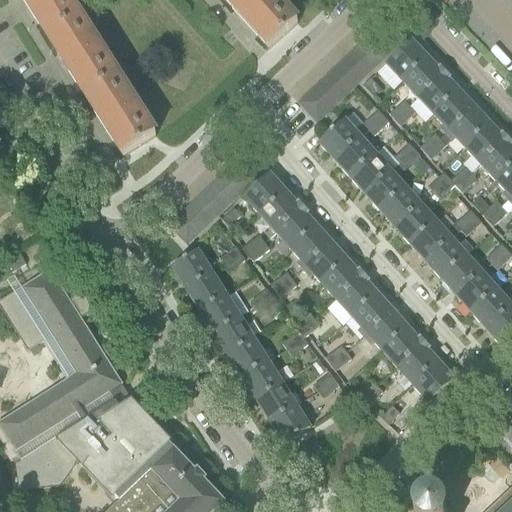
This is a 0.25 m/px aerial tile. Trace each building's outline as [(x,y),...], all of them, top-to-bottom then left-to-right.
[(21,0),(48,41),(80,20),(67,0),(21,0)] [(274,0),(222,0),(269,51),(297,26),(274,0)] [(48,41),(85,100),(118,79),(80,20),(48,41)] [(378,30),(369,39),(372,43),(387,58),(396,50),(381,34),(378,30)] [(372,43),(363,51),(378,67),(387,58),(372,43)] [(385,66),(403,85),(427,62),(409,43),(400,52),(399,50),(393,57),(394,58),(385,66)] [(363,51),(354,59),(369,75),(378,67),(363,51)] [(354,59),(345,67),(360,83),(369,75),(354,59)] [(403,85),(417,101),(427,92),(425,90),(433,83),(436,86),(446,77),(439,69),(436,72),(427,62),(403,85)] [(345,67),(337,76),(351,91),(360,83),(345,67)] [(337,76),(328,84),(342,100),(351,91),(337,76)] [(417,101),(433,118),(458,95),(447,83),(450,81),(446,77),(436,86),(433,83),(425,90),(427,92),(417,101)] [(118,79),(85,100),(123,159),(155,138),(118,79)] [(370,82),(362,89),(373,100),(381,93),(370,82)] [(328,84),(319,92),(333,108),(342,100),(328,84)] [(307,97),(307,98),(325,116),(333,108),(319,92),(310,100),(307,97)] [(458,95),(433,118),(443,128),(439,132),(445,138),(454,129),(453,128),(463,118),(466,121),(475,113),(458,95)] [(325,116),(307,98),(298,106),(316,125),(325,116)] [(389,117),(388,117),(394,123),(409,110),(403,104),(389,117)] [(409,110),(394,123),(399,130),(400,129),(415,116),(409,110)] [(377,113),(362,127),(368,133),(383,120),(377,113)] [(454,129),(445,138),(450,144),(451,145),(455,142),(464,151),(489,128),(475,113),(466,121),(463,118),(453,128),(454,129)] [(383,120),(368,133),(373,139),(389,126),(383,120)] [(319,145),(318,146),(335,165),(346,156),(343,152),(351,145),(353,147),(363,138),(357,131),(354,134),(344,123),(334,132),(319,145)] [(464,151),(480,168),(490,159),(488,157),(496,150),(499,153),(509,143),(501,135),(498,138),(489,128),(464,151)] [(434,137),(419,150),(425,157),(440,143),(434,137)] [(346,156),(335,165),(349,180),(375,157),(366,148),(369,145),(363,138),(353,147),(351,145),(343,152),(346,156)] [(440,143),(425,157),(431,163),(450,144),(445,138),(440,143)] [(480,168),(496,185),(511,169),(511,152),(509,150),(511,147),(509,143),(499,153),(496,150),(488,157),(490,159),(480,168)] [(393,161),(398,167),(414,153),(408,147),(393,161)] [(414,153),(398,167),(404,173),(419,159),(414,153)] [(375,157),(349,180),(365,199),(376,189),(373,186),(381,178),(383,180),(393,171),(386,164),(383,167),(375,157)] [(233,173),(232,174),(248,190),(257,182),(239,163),(230,170),(233,173)] [(511,169),(496,185),(504,194),(501,197),(507,204),(510,201),(511,199),(511,169)] [(376,189),(365,199),(379,214),(405,190),(396,181),(399,178),(393,171),(383,180),(381,178),(373,186),(376,189)] [(465,171),(450,184),(454,188),(456,190),(471,177),(465,171)] [(232,174),(224,182),(239,198),(248,190),(232,174)] [(443,176),(428,190),(434,196),(449,183),(443,176)] [(471,177),(456,190),(462,196),(476,183),(471,177)] [(243,201),(259,219),(285,196),(269,179),(260,187),(259,186),(252,192),(253,193),(243,201)] [(224,182),(215,190),(230,207),(239,198),(224,182)] [(449,183),(434,196),(439,202),(454,188),(450,184),(449,183)] [(215,190),(206,198),(222,215),(230,207),(215,190)] [(405,190),(379,214),(396,233),(407,223),(404,220),(412,213),(414,214),(421,208),(424,205),(418,198),(414,201),(405,190)] [(259,219),(274,236),(284,227),(282,224),(291,217),(293,220),(303,211),(298,205),(295,208),(285,196),(259,219)] [(206,198),(197,207),(213,223),(222,215),(206,198)] [(481,217),(481,218),(486,223),(501,210),(496,204),(481,217)] [(407,223),(396,233),(410,248),(436,225),(427,215),(430,212),(424,205),(421,208),(414,214),(412,213),(404,220),(407,223)] [(197,207),(189,215),(204,231),(213,223),(197,207)] [(501,210),(486,223),(492,230),(507,216),(501,210)] [(234,211),(221,223),(228,231),(241,218),(234,211)] [(274,236),(290,253),(316,230),(306,220),(309,218),(303,211),(293,220),(291,217),(282,224),(284,227),(274,236)] [(469,214),(448,232),(454,238),(454,239),(461,234),(476,221),(469,214)] [(178,219),(178,220),(195,239),(204,231),(189,215),(181,222),(178,219)] [(195,239),(178,220),(169,229),(187,248),(195,239)] [(476,221),(461,234),(466,239),(481,226),(476,221)] [(436,225),(410,248),(426,266),(436,257),(433,253),(442,246),(443,248),(454,238),(448,232),(447,232),(444,235),(436,225)] [(316,230),(290,253),(299,264),(295,267),(301,273),(305,270),(311,264),(309,262),(319,253),(323,257),(332,249),(316,230)] [(436,257),(426,266),(440,282),(466,259),(456,248),(460,245),(454,239),(454,238),(443,248),(442,246),(433,253),(436,257)] [(259,240),(243,252),(248,259),(264,246),(259,240)] [(264,246),(248,259),(248,260),(252,265),(269,253),(264,246)] [(500,248),(485,261),(485,262),(490,267),(506,253),(500,248)] [(305,270),(301,273),(307,279),(310,276),(320,286),(345,263),(332,249),(323,257),(319,253),(309,262),(311,264),(305,270)] [(234,250),(218,263),(223,269),(240,257),(234,250)] [(506,253),(490,267),(491,268),(496,274),(511,260),(506,253)] [(172,270),(186,293),(212,277),(197,254),(172,270)] [(4,264),(11,275),(26,266),(19,255),(4,264)] [(240,257),(223,269),(228,276),(245,264),(240,257)] [(466,259),(440,282),(456,300),(467,291),(464,287),(472,280),(474,282),(481,275),(484,273),(478,266),(475,269),(466,259)] [(320,286),(336,304),(346,295),(344,293),(352,285),(355,289),(365,280),(358,272),(355,275),(345,263),(320,286)] [(0,423),(0,433),(14,456),(46,436),(53,448),(71,437),(63,425),(122,387),(80,321),(92,313),(81,295),(69,303),(50,272),(20,291),(0,303),(0,312),(27,355),(42,345),(66,382),(0,423)] [(467,291),(456,300),(471,316),(496,293),(487,283),(491,280),(484,273),(481,275),(474,282),(472,280),(464,287),(467,291)] [(286,276),(270,288),(275,295),(291,283),(286,276)] [(186,293),(200,315),(226,299),(212,277),(186,293)] [(336,304),(350,320),(376,297),(366,287),(369,284),(365,280),(355,289),(352,285),(344,293),(346,295),(336,304)] [(291,283),(275,295),(275,296),(279,302),(296,289),(291,283)] [(266,293),(250,305),(254,311),(255,312),(271,299),(266,293)] [(496,293),(471,316),(488,335),(498,325),(495,322),(503,314),(505,316),(511,310),(511,309),(511,303),(509,300),(506,303),(505,303),(496,293)] [(355,334),(361,341),(372,331),(370,329),(380,320),(384,324),(393,316),(376,297),(350,320),(359,331),(355,334)] [(200,315),(214,337),(239,320),(226,299),(200,315)] [(271,299),(255,312),(259,318),(276,306),(271,299)] [(498,325),(488,335),(501,350),(511,340),(511,309),(511,310),(505,316),(503,314),(495,322),(498,325)] [(373,344),(381,354),(406,331),(393,316),(384,324),(380,320),(370,329),(372,331),(361,341),(368,348),(373,344)] [(309,317),(294,328),(299,335),(314,323),(309,317)] [(214,337),(228,359),(253,343),(239,320),(214,337)] [(314,323),(299,335),(300,336),(304,341),(305,340),(319,330),(314,323)] [(381,354),(397,372),(407,363),(405,360),(413,353),(416,356),(426,347),(419,340),(416,342),(406,331),(381,354)] [(298,335),(281,347),(286,353),(286,354),(303,341),(298,335)] [(303,341),(286,354),(291,360),(308,348),(303,342),(303,341)] [(228,359),(242,381),(267,365),(253,343),(228,359)] [(397,372),(411,388),(437,365),(427,354),(430,352),(426,347),(416,356),(413,353),(405,360),(407,363),(397,372)] [(341,349),(324,361),(329,368),(346,356),(341,349)] [(346,356),(329,368),(334,375),(335,374),(351,363),(346,356)] [(318,363),(309,370),(316,380),(325,372),(318,363)] [(242,381),(256,403),(281,387),(267,365),(242,381)] [(437,365),(411,388),(415,391),(428,406),(437,398),(438,399),(445,393),(444,392),(445,392),(454,384),(453,383),(437,365)] [(328,376),(312,389),(317,395),(333,383),(328,376)] [(333,383),(317,395),(322,402),(338,389),(333,383)] [(357,399),(362,403),(377,390),(370,384),(357,399)] [(131,403),(128,405),(119,392),(123,390),(122,387),(63,425),(71,437),(53,448),(46,436),(14,456),(20,465),(14,468),(18,492),(64,485),(78,465),(83,470),(84,471),(84,470),(98,484),(96,487),(104,495),(106,493),(113,501),(114,502),(119,506),(113,511),(221,511),(226,508),(205,486),(208,483),(197,473),(195,475),(170,449),(172,447),(131,403)] [(256,403),(269,425),(295,409),(281,387),(256,403)] [(377,390),(362,403),(368,409),(382,394),(377,390)] [(295,409),(269,425),(284,448),(309,431),(295,409)] [(380,421),(388,428),(399,416),(391,409),(380,421)] [(511,511),(511,415),(509,419),(510,421),(511,422),(511,432),(503,441),(511,451),(511,468),(509,472),(511,475),(511,490),(488,511),(442,511),(441,511),(440,510),(439,509),(437,509),(436,508),(434,508),(433,508),(432,508),(430,508),(429,508),(427,508),(426,508),(424,509),(423,509),(422,510),(421,511),(419,511),(511,511)] [(431,500),(445,497),(441,480),(427,483),(431,500)]
